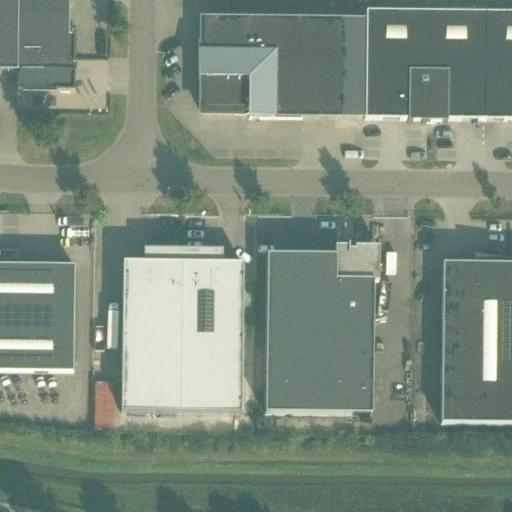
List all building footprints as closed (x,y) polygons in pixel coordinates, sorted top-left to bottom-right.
[(0,0),(0,74),(18,74),(18,95),(73,95),(73,92),(68,90),(68,80),(73,80),(73,76),(73,75),(67,75),(67,67),(72,67),(74,67),(74,38),(72,38),(72,39),(68,39),(68,0),(0,0)] [(366,12),(469,13),(469,3),(366,2),(366,12)] [(365,22),(364,122),(407,122),(407,125),(412,125),(412,122),(421,122),(421,125),(446,125),(447,123),(483,123),(485,16),(365,14),(365,22)] [(511,16),(485,16),(483,123),(511,123),(511,16)] [(198,39),(198,81),(202,81),(201,117),(248,117),(248,121),(301,122),(364,122),(365,22),(345,22),(202,20),(202,39),(198,39)] [(264,417),(371,418),(373,285),(378,285),(378,269),(380,269),(380,268),(378,268),(378,250),(354,250),(354,253),(348,253),(348,248),(347,248),(347,250),(334,250),(334,259),(266,258),(264,417)] [(120,415),(240,417),(242,267),(218,267),(218,257),(212,257),(212,258),(206,258),(206,257),(201,256),(201,258),(163,257),(163,256),(158,256),(158,257),(152,257),(152,256),(146,256),(146,266),(122,266),(120,415)] [(440,427),(511,428),(511,264),(472,259),(472,261),(474,261),(472,268),(442,267),(440,427)] [(0,375),(72,377),(74,269),(0,268),(0,375)]
